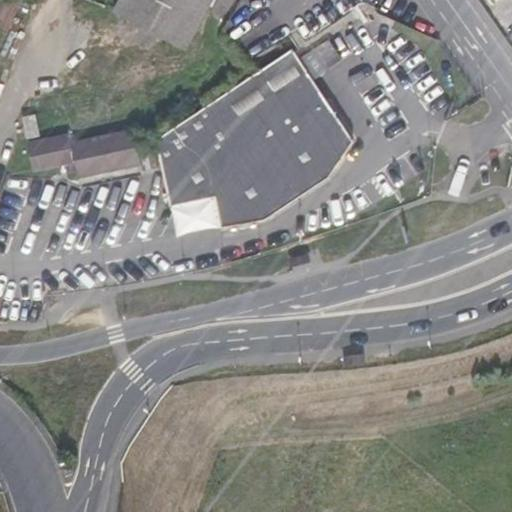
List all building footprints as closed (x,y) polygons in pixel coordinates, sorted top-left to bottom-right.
[(204,2),(199,0),(118,0),(113,13),(182,45),(198,14),(204,2)] [(315,76),(345,59),(332,36),(302,53),(315,76)] [(207,112),(163,141),(178,207),(220,199),(228,228),(267,224),(303,201),(332,181),(355,146),(297,55),(207,112)] [(139,163),(136,139),(117,141),(115,127),(35,138),(38,164),(55,162),(56,174),(139,163)] [(309,263),(307,253),(288,258),(291,268),(309,263)] [(371,366),(371,355),(352,356),(352,366),(371,366)]
